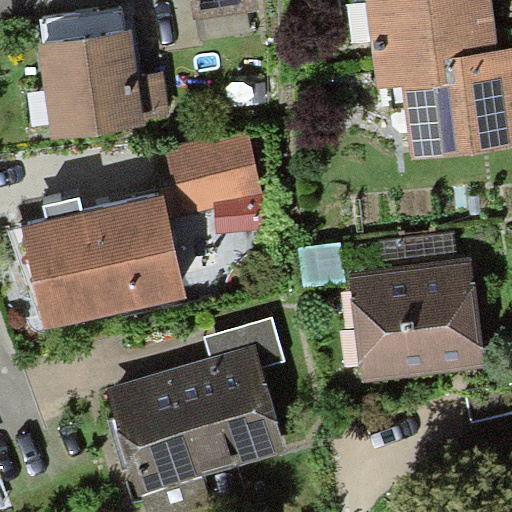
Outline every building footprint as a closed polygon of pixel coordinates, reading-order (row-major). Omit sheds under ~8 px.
[(259,0),(192,0),(195,19),(261,10),(259,0)] [(493,0),(369,0),(379,73),(403,69),(451,63),(448,37),(498,30),(493,0)] [(45,44),(40,45),(52,139),(143,127),(142,114),(171,111),(166,67),(138,71),(133,34),(128,34),(125,9),(42,20),(45,44)] [(511,28),(498,30),(448,37),(451,63),(403,69),(412,144),(511,131),(511,28)] [(266,192),(250,127),(169,148),(178,184),(161,188),(168,217),(215,205),(263,193),(266,192)] [(187,293),(168,217),(161,188),(20,221),(44,325),(187,293)] [(263,193),(215,205),(217,231),(271,228),(269,195),(263,193)] [(340,236),(299,242),(304,281),(345,276),(340,236)] [(474,249),(349,264),(363,376),(488,361),(474,249)] [(284,354),(272,313),(207,332),(212,350),(110,379),(148,511),(170,511),(217,498),(209,470),(290,446),(265,360),(284,354)] [(511,378),(468,387),(480,448),(511,442),(511,378)]
